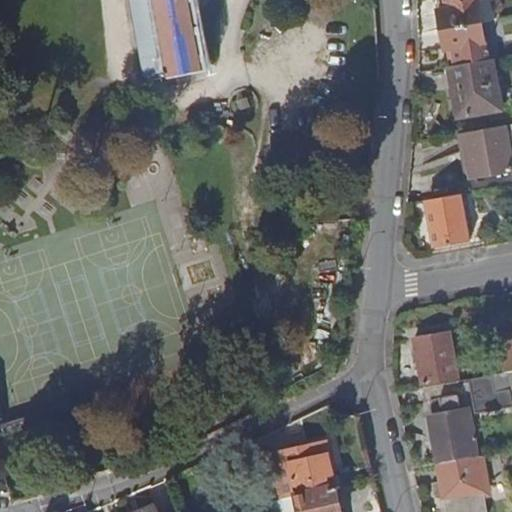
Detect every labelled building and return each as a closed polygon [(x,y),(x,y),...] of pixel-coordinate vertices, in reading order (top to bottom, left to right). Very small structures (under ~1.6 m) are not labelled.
[(134,0),(148,76),(168,72),(169,77),(209,69),(196,0),(134,0)] [(449,0),(439,2),(440,11),(453,8),(451,0),(449,0)] [(443,31),(484,23),(479,0),(451,0),(453,8),(440,11),(443,31)] [(463,65),(490,60),(484,23),(443,31),(446,49),(448,48),(460,47),(463,65)] [(451,66),(463,65),(460,47),(448,48),(451,66)] [(463,65),(451,66),(461,117),(504,110),(495,59),(490,60),(463,65)] [(511,149),(508,125),(464,133),(471,181),(511,173),(511,149)] [(461,195),(431,200),(432,208),(430,209),(436,247),(471,242),(464,204),(463,204),(461,195)] [(507,374),(511,372),(511,307),(499,310),(503,335),(500,336),(507,374)] [(446,335),(444,329),(429,332),(430,337),(418,340),(427,384),(460,377),(451,334),(446,335)] [(511,406),(511,372),(507,374),(494,376),(497,393),(476,397),(479,413),(511,406)] [(473,379),(476,397),(497,393),(494,376),(473,379)] [(442,464),(480,458),(471,410),(463,412),(461,396),(442,399),(445,415),(434,417),(442,464)] [(338,492),(337,488),(314,494),(311,483),(335,478),(327,445),(278,456),(291,511),(384,511),(378,483),(338,492)] [(480,458),(486,491),(492,490),(486,457),(480,458)] [(489,511),(486,491),(480,458),(442,464),(440,465),(449,511),(489,511)] [(314,494),(337,488),(335,478),(311,483),(314,494)]
